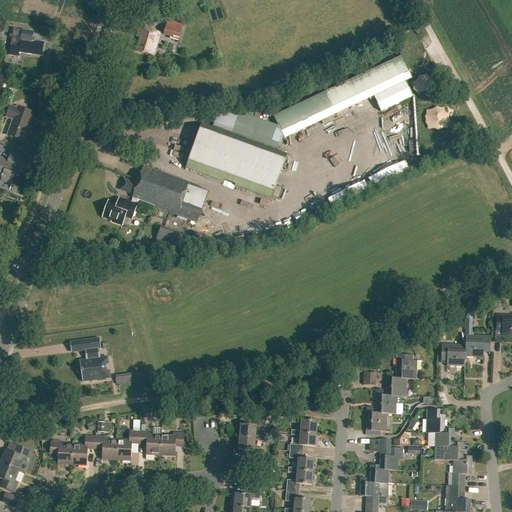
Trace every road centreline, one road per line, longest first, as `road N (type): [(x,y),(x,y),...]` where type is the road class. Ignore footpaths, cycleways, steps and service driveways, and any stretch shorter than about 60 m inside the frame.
road 1 (track): [(0,422),(284,374),(511,273)]
road 2 (tertiary): [(28,269),(122,0)]
road 3 (residential): [(25,511),(38,494),(215,479)]
road 4 (track): [(411,0),(497,153)]
road 5 (residential): [(496,511),(486,404),(511,382)]
road 6 (residential): [(335,511),(347,384)]
